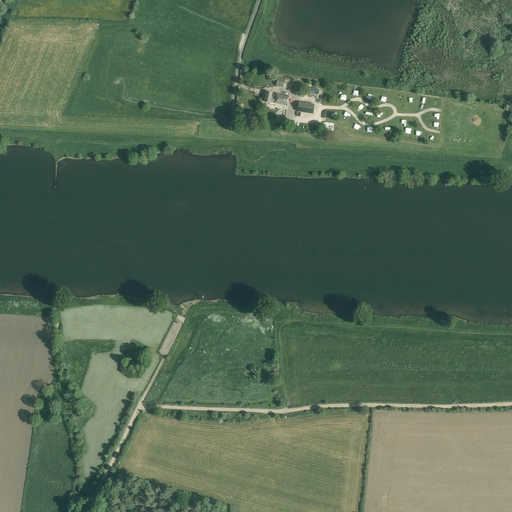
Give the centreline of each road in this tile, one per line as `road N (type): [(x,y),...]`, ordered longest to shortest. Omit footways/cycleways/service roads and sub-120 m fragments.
road 1 (track): [(511,404),(138,407)]
road 2 (unclassified): [(85,511),(164,357)]
road 3 (unclassified): [(245,117),(232,106),(258,0)]
